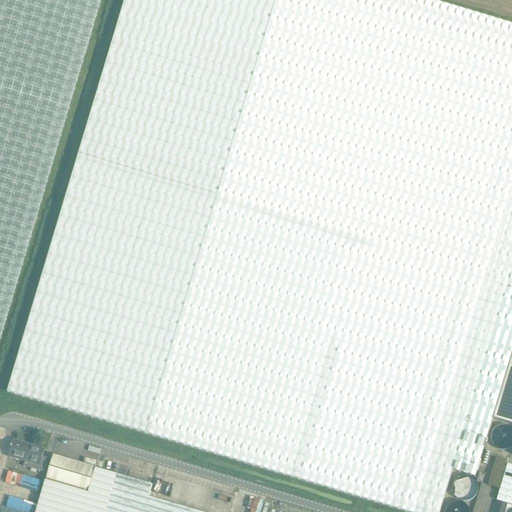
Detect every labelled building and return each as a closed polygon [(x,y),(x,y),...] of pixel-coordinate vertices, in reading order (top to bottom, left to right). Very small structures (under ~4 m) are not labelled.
[(0,0),(0,338),(100,0),(0,0)] [(511,25),(426,0),(125,0),(7,392),(407,511),(440,511),(453,471),(476,478),(493,420),(511,358),(511,25)] [(511,358),(493,420),(511,425),(511,358)] [(41,458),(44,450),(13,441),(8,458),(24,463),(23,468),(45,474),(49,460),(41,458)] [(486,449),(482,464),(488,466),(492,451),(486,449)] [(52,456),(45,479),(87,492),(94,468),(52,456)] [(496,458),(488,486),(499,489),(508,461),(496,458)] [(511,506),(511,465),(507,464),(496,501),(511,506)] [(87,492),(45,479),(35,511),(18,511),(0,506),(0,511),(194,511),(147,498),(151,485),(94,468),(87,492)] [(482,484),(485,474),(479,473),(477,482),(482,484)] [(494,511),(505,511),(507,505),(498,502),(494,511)]
